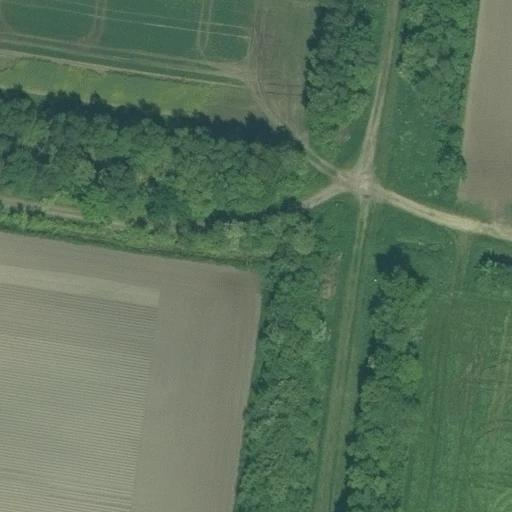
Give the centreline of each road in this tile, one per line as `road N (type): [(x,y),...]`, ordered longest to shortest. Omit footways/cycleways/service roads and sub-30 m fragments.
road 1 (track): [(381,155),(353,181),(250,224),(166,223),(0,196)]
road 2 (track): [(377,183),(331,511)]
road 3 (track): [(402,0),(377,183)]
road 4 (track): [(377,183),(438,210),(511,228)]
